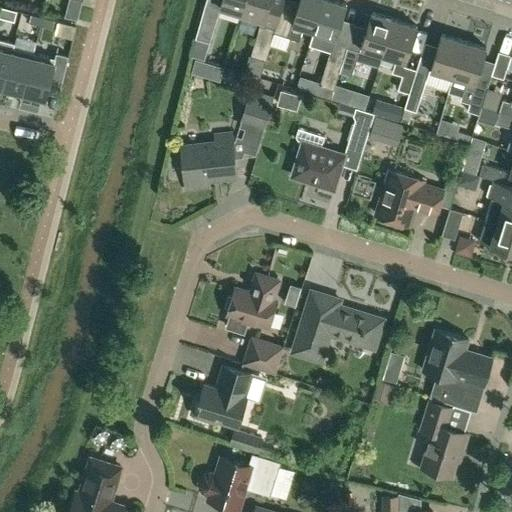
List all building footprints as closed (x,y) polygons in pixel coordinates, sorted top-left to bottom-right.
[(221,0),(220,5),(241,12),(245,0),(221,0)] [(283,0),(245,0),(241,12),(240,18),(260,24),(261,22),(275,27),(281,9),(283,0)] [(313,29),(322,0),(299,0),(295,14),(281,9),(275,27),(274,32),(299,40),(303,26),(313,29)] [(321,47),(330,50),(320,85),(334,89),(340,70),(343,58),(347,47),(334,43),(346,3),(337,0),(322,0),(313,29),(325,33),(321,47)] [(209,42),(219,9),(205,5),(195,37),(209,42)] [(1,18),(12,20),(14,11),(4,8),(1,18)] [(371,50),(383,54),(394,18),(372,11),(359,50),(347,47),(343,58),(340,70),(351,74),(356,58),(367,62),(371,50)] [(29,22),(41,25),(43,17),(31,14),(29,22)] [(41,25),(53,28),(54,20),(43,17),(41,25)] [(416,68),(404,65),(416,25),(394,18),(383,54),(396,58),(392,71),(402,74),(398,89),(409,92),(416,68)] [(265,59),(274,32),(275,27),(261,22),(260,24),(251,55),(265,59)] [(430,69),(452,76),(464,40),(441,33),(430,69)] [(0,85),(3,86),(14,42),(0,38),(0,85)] [(474,86),(475,83),(486,47),(464,40),(452,76),(466,80),(460,99),(469,102),(467,110),(479,114),(486,90),(474,86)] [(3,86),(24,91),(34,52),(14,47),(15,43),(14,42),(3,86)] [(56,58),(34,52),(24,91),(46,97),(50,82),(61,85),(69,53),(58,50),(56,58)] [(503,78),(511,55),(498,51),(491,74),(503,78)] [(196,59),(192,72),(219,80),(223,66),(196,59)] [(428,72),(416,68),(409,92),(405,108),(416,111),(428,72)] [(369,96),(357,93),(353,105),(365,109),(369,96)] [(264,127),(271,104),(248,97),(241,120),(264,127)] [(511,114),(511,101),(502,99),(499,110),(511,114)] [(353,115),(356,107),(340,102),(338,110),(353,115)] [(396,106),(393,117),(400,120),(404,108),(396,106)] [(361,154),(374,113),(356,107),(353,115),(355,119),(354,123),(352,122),(347,138),(349,139),(345,149),(361,154)] [(511,114),(499,110),(495,122),(502,124),(499,132),(511,136),(511,114)] [(403,128),(376,120),(370,139),(397,147),(403,128)] [(334,188),(345,154),(321,146),(324,136),(298,128),(296,136),(298,139),(303,140),(292,175),(334,188)] [(209,177),(236,174),(231,131),(215,133),(216,143),(181,146),(186,189),(210,186),(209,177)] [(463,170),(477,174),(481,162),(467,158),(463,170)] [(502,182),(506,170),(483,163),(479,175),(502,182)] [(443,190),(422,183),(423,180),(390,169),(376,213),(409,224),(414,206),(435,213),(443,190)] [(492,196),(485,218),(511,226),(511,189),(490,183),(486,194),(492,196)] [(454,238),(463,211),(450,207),(441,234),(454,238)] [(511,251),(511,226),(485,218),(478,240),(511,251)] [(226,313),(230,314),(227,326),(243,331),(247,320),(268,326),(277,300),(273,298),(279,279),(256,272),(250,291),(235,286),(226,313)] [(329,333),(374,347),(383,318),(338,304),(340,298),(311,289),(292,351),(321,359),(329,333)] [(475,410),(483,385),(491,357),(465,348),(468,338),(435,328),(422,369),(453,378),(450,391),(444,389),(441,399),(475,410)] [(244,361),(274,371),(281,346),(252,337),(244,361)] [(246,396),(243,395),(250,373),(223,365),(216,387),(204,383),(199,401),(196,400),(194,405),(197,405),(194,414),(216,421),(217,419),(236,425),(246,396)] [(431,432),(421,465),(452,475),(456,459),(459,460),(468,433),(446,426),(452,407),(429,400),(420,429),(431,432)] [(258,449),(262,438),(234,429),(231,440),(258,449)] [(253,455),(250,465),(221,456),(215,474),(213,473),(209,473),(205,474),(202,476),(200,480),(200,484),(201,487),(203,490),(207,492),(209,493),(208,498),(238,508),(245,485),(268,492),(278,462),(253,455)] [(121,511),(124,505),(109,501),(120,466),(90,457),(80,491),(76,490),(68,511),(121,511)] [(396,511),(397,494),(385,494),(384,511),(396,511)]
